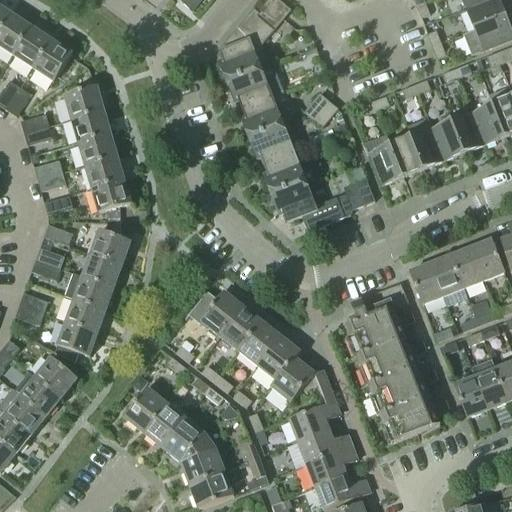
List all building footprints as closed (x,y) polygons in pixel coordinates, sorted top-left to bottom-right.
[(192,15),(204,0),(174,0),(192,15)] [(283,23),(291,14),(274,0),(271,0),(265,8),(283,23)] [(411,0),(416,9),(425,6),(422,0),(411,0)] [(460,0),(466,14),(498,1),(497,0),(460,0)] [(502,12),(498,1),(466,14),(474,34),(511,19),(507,10),(502,12)] [(421,22),(429,18),(425,6),(416,9),(421,22)] [(219,66),(227,87),(261,74),(253,55),(257,54),(283,23),(265,8),(258,16),(254,13),(221,51),(223,55),(220,56),(223,65),(219,66)] [(0,35),(11,18),(0,10),(0,35)] [(0,51),(12,60),(31,31),(11,18),(0,35),(0,51)] [(470,60),(482,56),(511,43),(511,36),(510,31),(511,29),(511,21),(511,19),(474,34),(462,39),(470,60)] [(33,73),(51,44),(31,31),(12,60),(33,73)] [(432,51),(441,47),(436,35),(427,38),(432,51)] [(53,86),(72,58),(51,44),(33,73),(53,86)] [(437,63),(446,60),(441,47),(432,51),(437,63)] [(504,54),(496,57),(500,68),(508,65),(504,54)] [(490,72),(500,68),(496,57),(486,61),(490,72)] [(458,82),(471,77),(467,68),(455,73),(458,82)] [(446,87),(458,82),(455,73),(442,78),(446,87)] [(242,113),(272,102),(261,74),(227,87),(235,107),(239,106),(242,113)] [(417,98),(430,93),(426,84),(414,89),(417,98)] [(0,110),(6,115),(20,92),(10,85),(0,100),(0,110)] [(405,103),(417,98),(414,89),(401,94),(405,103)] [(70,125),(104,115),(97,91),(63,101),(70,125)] [(505,141),(511,138),(511,99),(509,91),(489,100),(492,109),(505,141)] [(16,121),(18,118),(31,99),(20,92),(6,115),(16,121)] [(313,124),(329,106),(319,98),(304,116),(313,124)] [(376,114),(389,110),(385,101),(373,106),(376,114)] [(249,143),(283,130),(272,102),(242,113),(246,121),(241,123),(249,143)] [(322,132),(338,113),(329,106),(313,124),(322,132)] [(364,119),(376,114),(373,106),(360,110),(364,119)] [(484,149),(505,141),(492,109),(472,117),(484,149)] [(77,148),(111,138),(104,115),(70,125),(77,148)] [(464,157),(484,149),(472,117),(451,125),(464,157)] [(23,139),(48,132),(44,119),(19,126),(23,139)] [(423,173),(443,165),(431,133),(427,123),(406,131),(410,141),(423,173)] [(443,165),(464,157),(451,125),(431,133),(443,165)] [(332,133),(335,140),(348,135),(345,127),(332,133)] [(265,170),(294,158),(283,130),(249,143),(257,164),(262,162),(265,170)] [(26,150),(51,143),(48,132),(23,139),(26,150)] [(84,171),(118,161),(111,138),(77,148),(84,171)] [(403,181),(390,149),(386,139),(363,149),(367,159),(369,158),(381,190),(403,181)] [(403,181),(423,173),(410,141),(390,149),(403,181)] [(301,175),(294,158),(265,170),(268,178),(263,179),(271,200),(305,186),(315,183),(310,172),(301,175)] [(90,194),(125,184),(118,161),(84,171),(90,194)] [(36,185),(61,178),(58,165),(32,172),(36,185)] [(39,196),(64,189),(61,178),(36,185),(39,196)] [(363,210),(374,205),(365,183),(354,188),(363,210)] [(106,215),(107,226),(120,227),(120,211),(131,207),(125,184),(90,194),(97,217),(106,215)] [(287,227),(302,222),(317,216),(315,211),(305,186),(271,200),(279,220),(284,218),(287,227)] [(352,214),(363,210),(354,188),(343,192),(345,199),(352,214)] [(308,236),(350,220),(352,214),(345,199),(315,211),(317,216),(302,222),(308,236)] [(46,220),(72,212),(68,200),(43,208),(46,220)] [(510,276),(511,275),(511,224),(507,226),(511,241),(500,245),(510,276)] [(99,235),(90,258),(123,270),(131,247),(121,243),(120,227),(107,226),(108,238),(99,235)] [(69,250),(73,238),(48,229),(44,241),(69,250)] [(483,285),(505,277),(492,244),(471,252),(483,285)] [(60,273),(65,261),(40,252),(36,264),(60,273)] [(463,293),(483,285),(471,252),(450,260),(463,293)] [(115,293),(123,270),(90,258),(82,281),(115,293)] [(443,301),(463,293),(450,260),(430,268),(443,301)] [(56,285),(60,273),(36,264),(31,276),(56,285)] [(422,309),(443,301),(430,268),(409,276),(422,309)] [(74,304),(106,316),(115,293),(82,281),(73,277),(65,300),(74,304)] [(391,448),(416,438),(434,431),(388,314),(408,307),(401,289),(351,308),(354,317),(358,325),(345,330),(391,448)] [(217,305),(207,297),(208,296),(207,295),(185,323),(186,324),(191,318),(219,340),(243,311),(224,296),(217,305)] [(44,319),(48,306),(24,297),(19,310),(44,319)] [(98,339),(106,316),(74,304),(66,327),(98,339)] [(503,320),(511,317),(511,306),(500,312),(503,320)] [(40,330),(44,319),(19,310),(15,321),(40,330)] [(239,355),(262,326),(243,311),(219,340),(239,355)] [(478,330),(493,324),(490,316),(475,322),(478,330)] [(402,331),(405,330),(415,326),(411,317),(399,322),(402,331)] [(462,336),(478,330),(475,322),(459,328),(462,336)] [(257,370),(281,341),(262,326),(239,355),(257,370)] [(90,361),(98,339),(66,327),(55,356),(75,367),(79,357),(90,361)] [(495,330),(480,336),(484,344),(499,338),(495,330)] [(437,347),(452,340),(449,332),(433,338),(437,347)] [(480,336),(470,340),(473,348),(484,344),(480,336)] [(296,363),(301,357),(281,341),(257,370),(276,385),(295,362),(296,363)] [(12,361),(18,353),(9,345),(2,353),(12,361)] [(414,360),(416,359),(426,355),(423,346),(410,351),(414,360)] [(442,360),(458,354),(454,346),(439,352),(442,360)] [(189,368),(194,361),(181,350),(176,357),(189,368)] [(0,370),(3,372),(12,361),(2,353),(0,355),(0,370)] [(62,402),(77,384),(51,362),(36,381),(62,402)] [(180,380),(185,373),(172,362),(166,369),(180,380)] [(296,363),(295,362),(276,385),(271,391),(292,407),(303,393),(312,401),(317,413),(335,406),(323,374),(314,377),(296,363)] [(508,406),(495,373),(492,364),(470,372),(473,382),(475,381),(488,414),(508,406)] [(508,406),(511,404),(511,366),(495,373),(508,406)] [(214,387),(219,380),(207,370),(201,378),(214,387)] [(425,389),(427,388),(437,384),(434,375),(421,380),(425,389)] [(35,382),(28,377),(12,396),(19,401),(20,400),(47,421),(62,402),(36,381),(35,382)] [(140,397),(147,387),(139,380),(131,390),(140,397)] [(227,398),(233,391),(219,380),(214,387),(227,398)] [(467,422),(488,414),(475,381),(473,382),(454,389),(467,422)] [(204,399),(210,392),(197,382),(192,389),(204,399)] [(218,410),(224,403),(210,392),(204,399),(218,410)] [(143,437),(166,408),(147,393),(124,422),(143,437)] [(31,440),(47,421),(20,400),(19,401),(12,396),(11,394),(0,407),(0,414),(5,418),(31,440)] [(246,413),(252,406),(239,396),(233,403),(246,413)] [(436,418),(439,417),(449,413),(445,404),(433,409),(436,418)] [(298,446),(329,434),(326,425),(340,419),(335,406),(317,413),(289,424),(298,446)] [(162,453),(185,423),(166,408),(143,437),(162,453)] [(255,437),(264,434),(257,417),(249,420),(255,437)] [(0,444),(17,458),(31,440),(5,418),(0,424),(0,444)] [(181,468),(204,438),(185,423),(162,453),(181,468)] [(333,444),(329,434),(298,446),(306,469),(352,451),(348,439),(333,444)] [(189,491),(224,477),(216,455),(205,439),(204,438),(181,468),(189,491)] [(0,477),(0,478),(5,473),(17,458),(0,444),(0,477)] [(251,467),(259,464),(253,448),(244,451),(251,467)] [(315,491),(346,479),(343,470),(357,464),(352,451),(306,469),(315,491)] [(256,482),(265,479),(259,464),(251,467),(256,482)] [(197,511),(202,511),(233,500),(224,477),(189,491),(197,511)] [(350,489),(346,479),(315,491),(323,511),(331,511),(370,497),(365,484),(350,489)]
